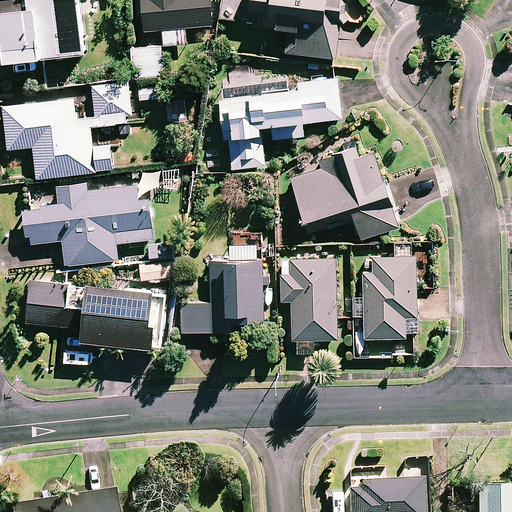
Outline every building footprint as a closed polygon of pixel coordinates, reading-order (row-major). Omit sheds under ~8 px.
[(96,0),(0,0),(0,44),(1,58),(87,50),(84,13),(97,12),(96,0)] [(143,0),(146,30),(164,29),(165,45),(188,43),(187,26),(214,24),(212,0),(143,0)] [(338,57),(344,0),(253,0),(251,23),(289,28),(287,52),(338,57)] [(164,46),(144,47),(145,76),(165,75),(164,46)] [(343,118),(339,79),(288,83),(288,80),(266,82),(267,91),(223,95),(227,136),(231,136),(234,167),(267,164),(264,125),(273,124),(274,138),(306,135),(305,121),(343,118)] [(136,120),(132,83),(94,87),(95,94),(6,104),(11,147),(34,145),(38,177),(97,170),(92,125),(136,120)] [(162,86),(141,87),(142,100),(163,98),(162,86)] [(121,147),(120,132),(96,134),(99,166),(113,165),(111,148),(121,147)] [(293,177),(312,233),(356,218),(363,238),(400,226),(376,152),(363,157),(359,145),(318,159),(321,168),(293,177)] [(90,189),(89,182),(60,185),(62,203),(26,207),(30,242),(65,239),(67,264),(120,258),(118,242),(155,238),(151,200),(141,201),(139,184),(90,189)] [(174,241),(150,243),(151,256),(175,254),(174,241)] [(432,271),(431,247),(413,248),(413,242),(388,243),(388,256),(374,256),(374,271),(365,271),(367,338),(419,336),(418,271),(432,271)] [(282,299),(293,299),(294,340),(298,339),(299,352),(315,351),(314,339),(339,338),(337,257),(281,258),(282,299)] [(177,275),(175,259),(142,262),(144,279),(177,275)] [(265,312),(264,259),(213,260),(213,302),(183,303),(183,331),(233,330),(233,312),(265,312)] [(162,346),(167,294),(156,292),(157,286),(90,279),(89,283),(33,278),(29,321),(86,327),(85,338),(162,346)] [(428,511),(427,464),(408,464),(409,478),(386,479),(386,472),(351,473),(352,511),(428,511)] [(511,511),(511,483),(479,484),(479,511),(511,511)] [(20,511),(121,511),(118,487),(19,502),(20,511)]
